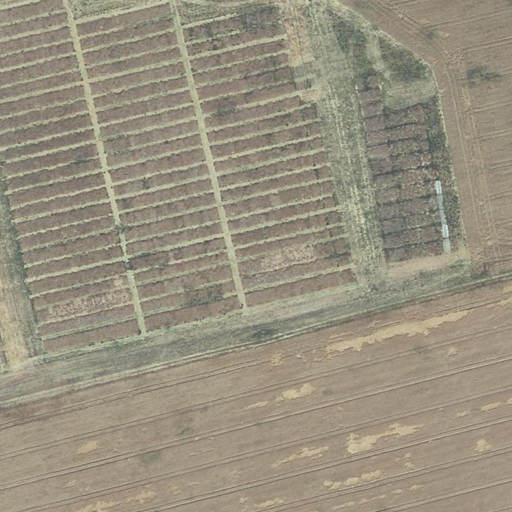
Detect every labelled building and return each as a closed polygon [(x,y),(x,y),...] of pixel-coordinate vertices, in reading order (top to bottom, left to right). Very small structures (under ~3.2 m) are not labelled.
[(501,314),(511,310),(511,287),(495,292),(501,314)] [(452,323),(488,320),(486,298),(450,301),(452,323)] [(383,343),(443,330),(438,308),(379,322),(383,343)] [(508,347),(511,345),(511,322),(503,325),(508,347)] [(369,329),(309,339),(313,360),(373,350),(369,329)] [(459,335),(462,356),(498,352),(495,330),(459,335)] [(447,341),(388,355),(393,376),(452,362),(447,341)] [(286,348),(212,365),(217,387),(291,369),(286,348)] [(377,360),(317,373),(322,394),(381,381),(377,360)] [(502,363),(466,369),(470,391),(506,384),(502,363)] [(132,409),(206,392),(201,370),(127,387),(132,409)] [(400,407),(460,397),(457,376),(397,386),(400,407)] [(221,399),(226,420),(300,401),(294,380),(221,399)] [(48,432),(121,414),(116,392),(42,409),(48,432)] [(385,392),(325,407),(330,428),(390,413),(385,392)] [(474,402),(480,423),(511,415),(511,404),(509,394),(474,402)] [(141,441),(215,425),(210,403),(136,420),(141,441)] [(408,440),(468,430),(465,408),(405,418),(408,440)] [(234,453),(308,435),(303,413),(229,432),(234,453)] [(0,428),(4,443),(36,434),(31,414),(0,422),(0,428)] [(334,439),(339,460),(399,446),(394,424),(334,439)] [(55,461),(130,448),(126,427),(52,440),(55,461)] [(511,428),(483,435),(488,456),(511,450),(511,428)] [(149,474),(223,458),(219,437),(144,453),(149,474)] [(418,474),(477,460),(472,439),(413,453),(418,474)] [(243,484),(317,468),(312,446),(238,463),(243,484)] [(65,497),(139,479),(133,458),(60,476),(65,497)] [(347,492),(408,479),(403,458),(342,471),(347,492)] [(511,462),(492,466),(496,488),(511,485),(511,462)] [(157,507),(232,490),(227,469),(153,486),(157,507)] [(422,486),(427,506),(486,492),(481,471),(422,486)] [(49,479),(37,482),(43,503),(54,500),(49,479)] [(321,481),(247,495),(250,511),(272,511),(325,502),(321,481)] [(351,504),(353,511),(410,511),(416,510),(411,489),(351,504)] [(69,511),(142,511),(147,511),(141,490),(68,509),(69,511)] [(511,511),(511,497),(500,501),(503,511),(511,511)] [(191,511),(238,511),(235,501),(191,511)]
